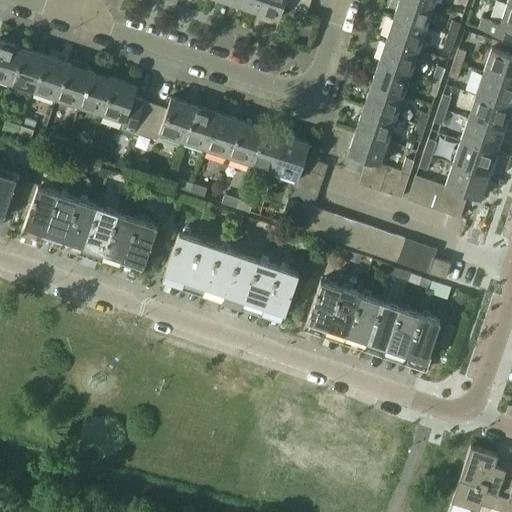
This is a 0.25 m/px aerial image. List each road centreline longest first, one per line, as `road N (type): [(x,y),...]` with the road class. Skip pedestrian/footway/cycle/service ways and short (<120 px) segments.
road 1 (unclassified): [(430,407),(0,262)]
road 2 (unclassified): [(342,0),(308,94),(77,17)]
road 3 (unclassified): [(462,414),(511,264)]
